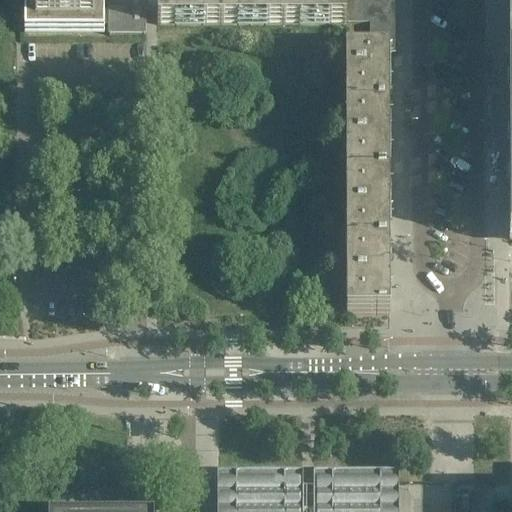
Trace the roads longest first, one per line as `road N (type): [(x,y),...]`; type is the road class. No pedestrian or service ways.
road 1 (tertiary): [(0,374),(341,372)]
road 2 (residential): [(418,0),(419,263),(430,285),(449,291)]
road 3 (residential): [(449,291),(475,271),(477,252),(474,0)]
